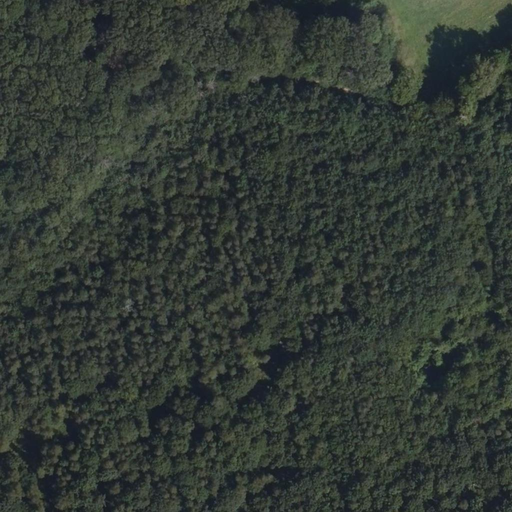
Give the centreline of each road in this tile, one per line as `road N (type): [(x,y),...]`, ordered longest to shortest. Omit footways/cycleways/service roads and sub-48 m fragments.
road 1 (track): [(511,40),(414,95),(389,99),(314,78),(0,27)]
road 2 (track): [(414,95),(511,341)]
